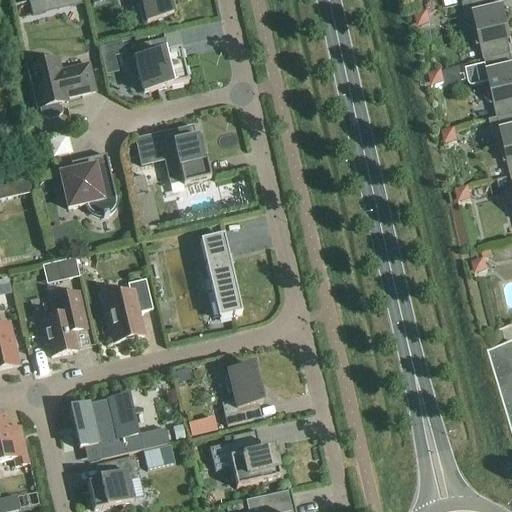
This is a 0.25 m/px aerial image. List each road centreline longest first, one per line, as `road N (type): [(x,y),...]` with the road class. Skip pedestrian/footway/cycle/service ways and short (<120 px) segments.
road 1 (tertiary): [(328,0),(389,266)]
road 2 (residential): [(38,391),(301,330)]
road 3 (tertiary): [(463,506),(389,266)]
road 4 (tertiary): [(389,266),(432,511)]
road 5 (residential): [(301,330),(247,94)]
road 6 (residential): [(343,502),(301,330)]
road 7 (residential): [(247,94),(106,126)]
road 8 (residential): [(65,511),(38,391)]
